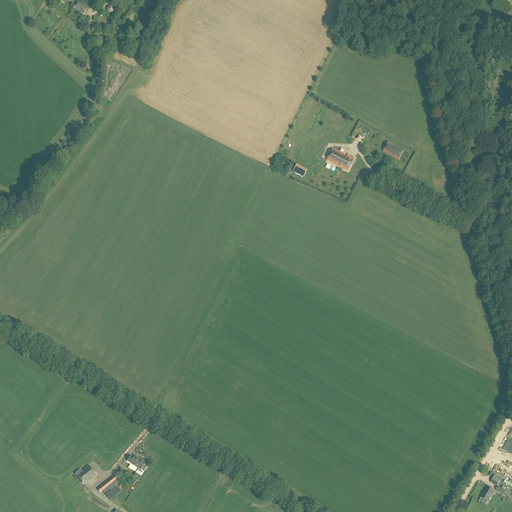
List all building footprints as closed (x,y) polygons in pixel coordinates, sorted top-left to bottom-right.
[(83,16),(88,8),(78,1),(73,9),(83,16)] [(365,138),(369,133),(363,127),(359,132),(365,138)] [(399,161),(404,150),(388,142),(382,152),(399,161)] [(347,156),(333,149),(327,160),(339,167),(348,172),(355,159),(347,155),(347,156)] [(302,178),(306,171),(297,166),(293,172),(302,178)] [(511,454),(511,441),(508,439),(503,449),(507,452),(511,454)] [(134,458),(130,455),(126,462),(130,464),(131,463),(138,468),(135,473),(134,476),(139,479),(141,477),(144,472),(141,470),(145,463),(135,456),(134,458)] [(97,475),(89,465),(81,471),(80,470),(75,474),(84,485),(97,475)] [(497,486),(501,479),(495,475),(490,483),(497,486)] [(121,492),(116,487),(115,485),(119,482),(117,480),(114,476),(97,489),(100,493),(108,487),(110,489),(104,493),(109,501),(121,492)] [(488,502),(495,491),(487,487),(481,498),(488,502)] [(502,489),(498,487),(496,490),(509,498),(511,492),(506,489),(503,488),(502,489)]
